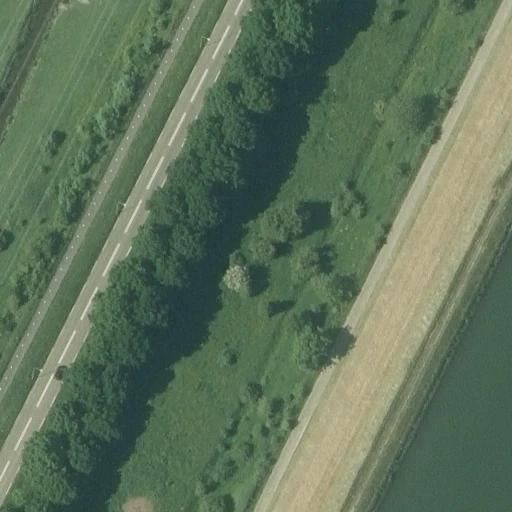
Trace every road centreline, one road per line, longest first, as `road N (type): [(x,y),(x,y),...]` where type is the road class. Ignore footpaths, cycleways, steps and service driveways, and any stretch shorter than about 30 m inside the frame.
road 1 (unclassified): [(259,511),(507,0)]
road 2 (tertiary): [(0,474),(234,0)]
